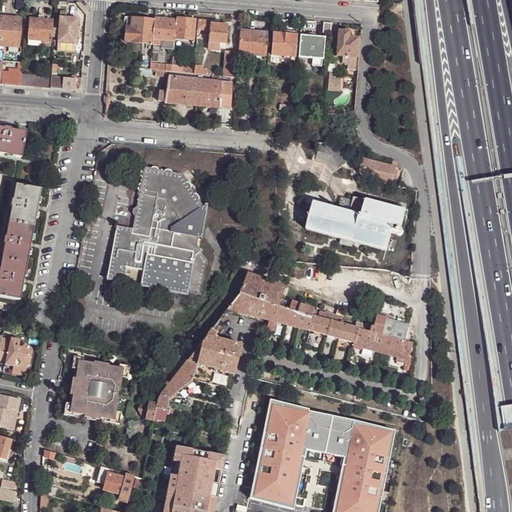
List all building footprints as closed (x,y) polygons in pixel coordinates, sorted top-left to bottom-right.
[(0,23),(0,45),(19,46),(21,19),(1,17),(0,23)] [(59,29),(55,29),(55,37),(58,38),(58,43),(77,44),(78,19),(66,18),(60,17),(59,17),(59,29)] [(152,39),(154,19),(132,17),(131,27),(126,27),(125,42),(152,45),(152,39)] [(51,37),(51,29),(52,21),(30,19),(28,44),(50,46),(51,37)] [(176,21),(154,19),(152,39),(157,40),(162,40),(174,41),(175,39),(176,21)] [(195,20),(176,19),(176,21),(175,39),(193,40),(195,20)] [(210,21),(198,20),(197,30),(209,31),(210,21)] [(208,43),(219,44),(226,45),(228,26),(216,25),(216,22),(210,21),(209,31),(208,43)] [(346,56),(356,58),(358,39),(348,38),(349,32),(347,32),(347,30),(341,30),(340,32),(339,31),(337,56),(346,56)] [(267,33),(240,32),(238,53),(238,54),(265,55),(267,33)] [(272,55),(294,57),(296,36),(282,35),(274,34),(272,55)] [(325,38),(301,36),(299,58),(313,59),(323,60),(325,38)] [(174,44),(174,41),(162,40),(162,45),(161,50),(173,51),(174,44)] [(238,54),(238,53),(226,52),(223,77),(236,79),(238,54)] [(356,63),(356,58),(346,56),(345,67),(348,67),(347,71),(352,72),(355,72),(356,69),(356,63)] [(322,67),(323,60),(313,59),(313,67),(322,67)] [(337,60),(329,59),(328,71),(329,72),(335,72),(337,60)] [(166,65),(150,63),(150,69),(155,70),(156,70),(165,71),(166,71),(172,72),(172,66),(172,65),(166,65)] [(201,67),(194,66),(194,69),(194,74),(206,75),(207,70),(201,70),(201,67)] [(335,72),(329,72),(327,91),(339,92),(340,77),(335,76),(335,72)] [(51,78),(21,76),(21,80),(21,87),(50,89),(51,78)] [(230,108),(231,83),(168,76),(166,91),(159,91),(158,101),(164,102),(230,108)] [(0,85),(21,87),(21,80),(0,78),(0,85)] [(82,80),(51,78),(50,89),(81,91),(82,80)] [(199,116),(194,116),(194,119),(191,119),(190,125),(197,125),(199,116)] [(22,158),(26,133),(11,130),(11,129),(5,128),(4,129),(0,128),(0,153),(0,154),(0,155),(5,156),(6,155),(22,158)] [(330,141),(323,144),(322,145),(349,173),(355,168),(347,159),(330,141)] [(347,159),(355,168),(360,173),(364,158),(348,154),(347,159)] [(364,158),(360,173),(365,178),(392,184),(397,167),(364,158)] [(200,295),(205,275),(207,261),(197,245),(198,237),(202,237),(201,239),(202,240),(209,202),(208,202),(208,203),(203,206),(198,200),(199,198),(196,193),(194,193),(190,188),(191,186),(188,182),(186,181),(180,173),(171,172),(170,169),(166,169),(164,170),(158,169),(157,167),(152,166),(150,168),(143,166),(142,169),(140,170),(139,175),(141,177),(140,183),(138,184),(137,189),(139,191),(136,206),(133,208),(132,214),(134,216),(132,228),(116,225),(106,279),(122,282),(123,280),(126,281),(137,283),(140,283),(191,293),(200,295)] [(355,197),(336,192),(320,187),(321,183),(306,179),(301,200),(314,203),(338,210),(350,213),(351,210),(355,197)] [(0,296),(19,300),(23,284),(24,284),(25,279),(24,279),(30,247),(31,248),(32,243),(31,243),(37,211),(38,211),(39,206),(38,206),(41,190),(20,186),(16,185),(13,201),(11,200),(10,207),(12,207),(6,237),(4,237),(3,244),(4,244),(0,266),(0,296)] [(406,211),(355,197),(351,210),(350,213),(355,214),(394,225),(402,227),(406,211)] [(307,229),(332,236),(338,210),(314,203),(314,204),(307,229)] [(355,214),(350,213),(338,210),(332,236),(387,252),(387,251),(394,225),(355,214)] [(408,360),(409,357),(413,344),(406,342),(381,335),(369,332),(362,330),(354,328),(342,325),(337,323),(318,318),(315,318),(311,317),(313,310),(292,303),(291,304),(280,300),(285,287),(247,274),(239,292),(226,310),(268,321),(277,323),(354,343),(353,345),(397,357),(405,359),(408,360)] [(191,293),(140,283),(139,286),(190,296),(191,293)] [(320,313),(318,318),(337,323),(338,321),(339,316),(326,312),(325,314),(320,313)] [(370,328),(369,332),(381,335),(383,327),(395,330),(397,322),(389,320),(382,318),(383,315),(377,313),(376,317),(374,322),(374,324),(373,327),(370,327),(370,328)] [(275,330),(277,323),(268,321),(267,327),(275,330)] [(381,335),(406,342),(408,325),(397,322),(395,330),(383,327),(381,335)] [(203,339),(196,365),(234,375),(241,345),(214,338),(208,337),(205,336),(203,339)] [(196,364),(196,365),(203,339),(187,361),(196,363),(196,364)] [(9,346),(0,344),(0,345),(0,361),(5,363),(5,366),(14,368),(14,366),(16,367),(22,372),(29,364),(32,352),(24,345),(22,349),(18,348),(20,341),(11,340),(10,342),(9,346)] [(73,366),(78,367),(79,360),(82,360),(83,358),(75,356),(73,366)] [(404,366),(405,359),(397,357),(395,364),(404,366)] [(409,368),(412,361),(408,360),(405,359),(404,366),(402,371),(407,372),(408,368),(409,368)] [(78,367),(71,406),(69,413),(73,413),(112,420),(114,420),(116,414),(117,405),(116,405),(120,383),(121,383),(123,375),(124,368),(121,368),(82,360),(79,360),(78,367)] [(157,399),(156,405),(155,409),(166,411),(169,399),(193,380),(196,365),(196,364),(196,363),(187,361),(169,384),(165,381),(157,392),(161,395),(157,399)] [(26,378),(29,364),(22,372),(16,367),(14,366),(14,368),(12,375),(26,378)] [(122,365),(121,368),(124,368),(123,375),(128,376),(130,366),(122,365)] [(301,392),(270,383),(261,389),(236,511),(238,511),(393,511),(410,433),(412,419),(311,392),(310,393),(302,391),(301,392)] [(0,429),(12,432),(16,413),(14,413),(16,400),(0,395),(0,429)] [(138,409),(144,419),(148,403),(138,409)] [(148,403),(144,419),(152,421),(153,417),(155,409),(156,405),(148,403)] [(69,413),(71,406),(66,405),(64,414),(72,416),(73,413),(69,413)] [(155,417),(164,419),(166,411),(155,409),(153,417),(155,417)] [(121,415),(116,414),(114,420),(112,420),(111,423),(119,425),(121,415)] [(188,431),(189,425),(164,419),(155,417),(154,423),(188,431)] [(13,441),(0,437),(0,458),(4,460),(8,449),(10,450),(13,441)] [(216,455),(174,447),(163,506),(162,511),(205,511),(211,483),(213,469),(216,455)] [(43,450),(43,458),(53,460),(54,454),(43,450)] [(223,456),(216,455),(213,469),(220,471),(223,456)] [(109,470),(101,467),(96,482),(105,485),(108,474),(109,470)] [(126,475),(109,470),(108,474),(125,478),(126,475)] [(108,474),(105,485),(103,491),(119,495),(120,495),(125,478),(108,474)] [(134,477),(126,475),(125,478),(120,495),(119,495),(117,501),(126,503),(134,477)] [(143,480),(137,478),(134,499),(139,500),(142,484),(143,480)] [(18,483),(2,480),(1,487),(16,490),(18,483)] [(212,511),(218,484),(211,483),(205,511),(212,511)] [(41,485),(41,495),(49,497),(55,498),(57,489),(41,485)] [(22,492),(0,487),(0,498),(1,495),(10,497),(9,503),(21,505),(22,492)] [(41,495),(40,504),(48,504),(49,497),(41,495)]
